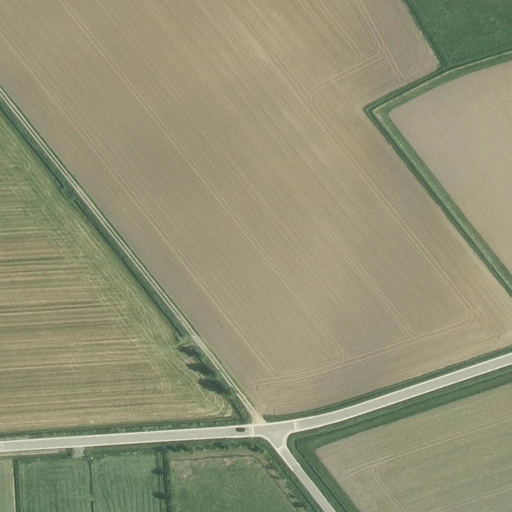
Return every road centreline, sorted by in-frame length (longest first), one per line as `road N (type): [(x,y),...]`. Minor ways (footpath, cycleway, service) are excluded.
road 1 (track): [(267,430),(0,93)]
road 2 (unclassified): [(0,448),(267,430)]
road 3 (unclassified): [(267,430),(511,359)]
